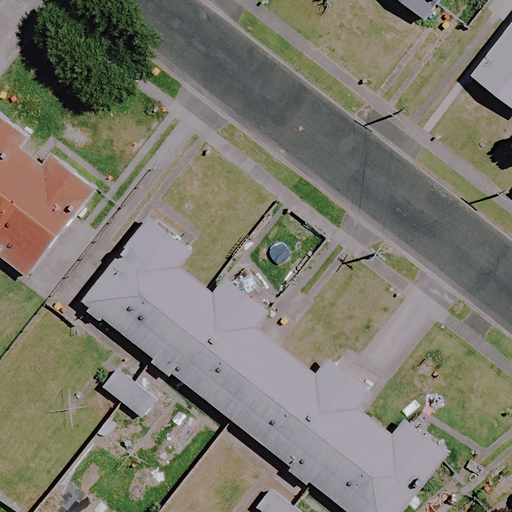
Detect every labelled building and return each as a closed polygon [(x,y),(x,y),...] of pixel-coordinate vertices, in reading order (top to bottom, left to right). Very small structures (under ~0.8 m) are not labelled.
[(394,0),(424,22),(441,0),(394,0)] [(511,31),(474,81),(511,109),(511,31)] [(0,256),(31,280),(79,215),(105,179),(54,142),(44,155),(25,142),(35,128),(0,102),(0,256)] [(194,250),(156,218),(86,305),(344,511),(404,511),(450,454),(409,421),(393,440),(358,412),(373,393),(335,363),(320,381),(257,331),(272,312),(230,278),(215,297),(179,268),(194,250)] [(159,401),(120,370),(104,390),(143,421),(159,401)] [(303,511),(274,487),(256,508),(260,511),(303,511)]
